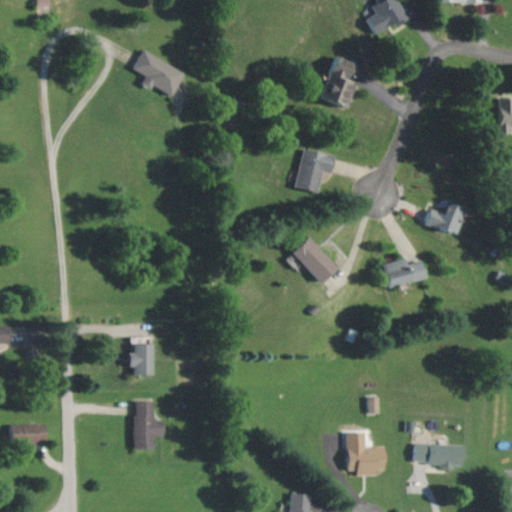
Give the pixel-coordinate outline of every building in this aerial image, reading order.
[(403,17),(393,0),(366,0),(364,2),(369,12),(359,18),(368,33),(390,20),(392,23),(403,17)] [(126,68),(138,74),(134,83),(143,88),(145,84),(164,94),(177,70),(136,49),(126,68)] [(346,61),(329,54),(311,96),(339,107),(349,84),(339,80),(346,61)] [(503,125),(511,125),(511,102),(510,102),(511,97),(493,97),(491,131),(502,132),(503,125)] [(318,170),(326,172),(330,155),(299,147),(289,186),(312,192),(318,170)] [(417,221),(450,235),(462,206),(441,197),(435,212),(423,207),(417,221)] [(331,266),(302,235),(285,251),(314,282),(331,266)] [(373,263),(379,287),(420,276),(415,259),(400,263),(398,257),(373,263)] [(126,374),(144,373),(143,342),(125,343),(125,351),(120,351),(120,365),(125,365),(126,374)] [(129,448),(149,448),(149,435),(158,435),(157,419),(149,419),(148,399),(128,400),(129,448)] [(39,422),(3,423),(4,445),(32,444),(31,438),(39,437),(39,422)] [(339,431),(341,473),(371,472),(371,469),(378,468),(377,445),(360,445),(359,431),(339,431)] [(457,444),(408,442),(408,461),(435,462),(435,466),(457,466),(457,444)] [(511,469),(497,469),(497,479),(502,480),(502,495),(511,495),(511,469)] [(305,511),(307,493),(285,492),(283,511),(305,511)]
